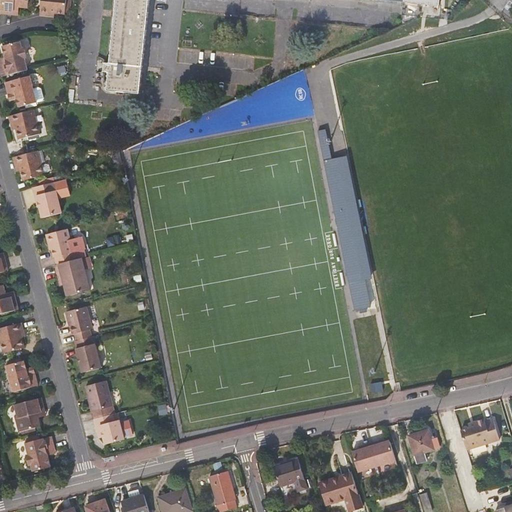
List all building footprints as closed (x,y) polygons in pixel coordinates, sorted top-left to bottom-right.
[(1,0),(0,11),(0,12),(13,14),(14,6),(18,6),(28,7),(28,0),(1,0)] [(40,0),(40,11),(40,15),(47,16),(47,13),(54,14),(54,13),(64,14),(65,0),(40,0)] [(116,0),(111,54),(110,63),(105,63),(104,72),(109,72),(107,90),(140,93),(142,78),(145,44),(149,0),(116,0)] [(0,64),(0,67),(2,76),(27,70),(24,59),(27,56),(25,51),(21,49),(20,43),(3,47),(6,58),(3,59),(4,63),(0,64)] [(6,82),(9,95),(13,94),(14,98),(18,97),(20,106),(36,102),(30,76),(6,82)] [(9,116),(11,124),(13,123),(15,129),(16,129),(18,139),(39,133),(33,109),(28,111),(13,115),(9,116)] [(14,157),(16,164),(18,164),(20,171),(21,171),(23,180),(43,175),(43,173),(41,166),(37,150),(14,157)] [(332,167),(329,152),(322,154),(325,169),(332,167)] [(49,164),(41,166),(43,173),(50,172),(49,164)] [(342,240),(361,317),(377,313),(370,286),(375,285),(345,164),(332,167),(325,169),(338,220),(342,240)] [(56,191),(54,182),(33,187),(38,207),(41,218),(60,213),(55,192),(56,191)] [(330,222),(334,242),(342,240),(338,220),(330,222)] [(71,253),(65,230),(46,235),(48,245),(50,244),(53,258),(54,257),(56,264),(72,260),(70,253),(71,253)] [(81,258),(72,260),(56,264),(53,265),(57,279),(61,278),(63,285),(66,297),(89,291),(81,258)] [(0,313),(18,309),(14,296),(7,298),(6,294),(3,285),(0,285),(0,313)] [(91,329),(85,307),(66,312),(71,334),(74,334),(76,341),(90,337),(88,330),(91,329)] [(22,338),(22,337),(21,331),(23,330),(21,322),(0,327),(0,337),(4,353),(24,348),(22,338)] [(92,337),(90,337),(76,341),(74,341),(76,349),(75,349),(82,373),(100,368),(92,337)] [(38,385),(35,372),(31,373),(30,369),(26,370),(24,361),(7,365),(14,391),(38,385)] [(105,381),(85,386),(94,419),(108,415),(106,408),(112,406),(105,381)] [(17,415),(15,416),(19,431),(40,426),(38,416),(36,412),(44,410),(41,397),(15,404),(17,415)] [(114,421),(112,414),(108,415),(94,419),(97,434),(102,433),(103,437),(105,444),(123,439),(118,420),(114,421)] [(130,432),(126,418),(120,419),(124,433),(130,432)] [(501,442),(494,421),(487,423),(486,421),(478,424),(479,428),(462,433),(468,452),(501,442)] [(411,438),(418,463),(420,470),(431,467),(429,460),(427,455),(438,451),(435,440),(432,441),(429,433),(411,438)] [(48,455),(50,455),(49,450),(54,448),(51,437),(26,443),(29,454),(27,457),(28,462),(32,465),(33,470),(50,466),(48,455)] [(379,444),(372,446),(379,469),(397,463),(391,443),(383,446),(380,447),(379,444)] [(361,452),(354,455),(360,474),(379,469),(372,446),(364,448),(365,451),(361,452)] [(299,458),(289,461),(289,462),(276,466),(282,486),(306,478),(299,458)] [(212,478),(220,505),(218,506),(220,511),(226,511),(239,509),(237,501),(238,501),(230,473),(212,478)] [(353,473),(342,476),(353,511),(363,507),(353,473)] [(350,511),(353,511),(342,476),(321,483),(327,505),(347,499),(350,511)] [(126,511),(150,511),(146,495),(123,502),(126,511)] [(164,506),(165,511),(193,511),(190,499),(164,506)] [(89,507),(90,511),(111,511),(108,500),(89,507)]
